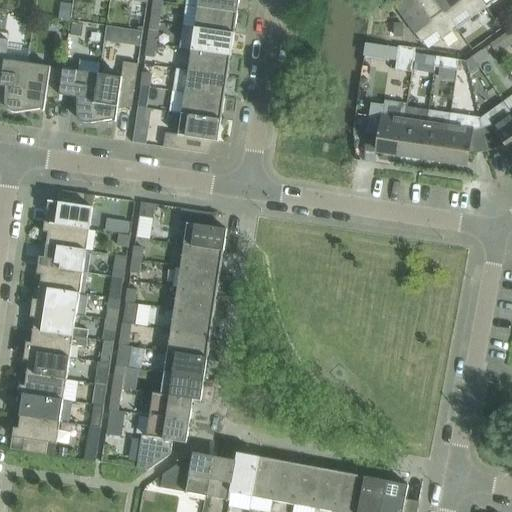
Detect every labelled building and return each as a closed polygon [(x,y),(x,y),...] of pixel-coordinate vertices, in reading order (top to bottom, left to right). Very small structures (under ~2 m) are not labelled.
[(238,14),(239,0),(199,0),(198,8),(238,14)] [(405,0),(396,7),(422,44),(437,33),(442,39),(440,40),(440,41),(456,30),(451,23),(434,0),(416,0),(415,0),(405,0)] [(434,0),(451,23),(468,11),(473,18),(486,9),(480,2),(479,0),(434,0)] [(154,1),(152,14),(161,15),(162,2),(154,1)] [(234,35),(238,14),(198,8),(195,29),(234,35)] [(72,25),(70,36),(82,38),(83,27),(72,25)] [(401,26),(393,26),(393,38),(401,38),(401,26)] [(195,29),(192,51),(231,57),(234,35),(195,29)] [(133,31),(131,46),(141,48),(143,32),(133,31)] [(148,44),(156,45),(158,32),(150,31),(148,44)] [(498,40),(490,46),(497,56),(511,46),(511,45),(511,38),(508,33),(498,40)] [(0,87),(6,88),(5,100),(5,102),(5,103),(5,105),(6,106),(6,107),(6,108),(7,109),(7,110),(9,111),(10,112),(11,113),(12,113),(13,113),(15,114),(18,114),(20,113),(28,64),(6,61),(9,41),(0,39),(0,87)] [(148,44),(146,57),(154,58),(156,45),(148,44)] [(398,47),(396,62),(413,64),(415,54),(415,50),(398,47)] [(192,51),(188,72),(228,78),(231,57),(192,51)] [(482,52),(472,59),(477,65),(487,58),(482,52)] [(413,64),(413,65),(414,65),(435,68),(436,58),(415,54),(413,64)] [(457,71),(459,61),(436,58),(435,68),(457,71)] [(478,67),(477,65),(472,59),(467,62),(466,62),(469,74),(478,67)] [(121,79),(100,75),(92,124),(115,121),(115,123),(116,123),(119,104),(129,106),(129,107),(132,107),(138,65),(124,63),(121,79)] [(64,70),(28,64),(20,113),(43,110),(43,112),(44,112),(47,94),(60,96),(64,70)] [(100,75),(64,70),(60,96),(78,99),(77,111),(77,113),(77,114),(77,115),(77,117),(78,118),(78,119),(79,121),(81,122),(82,123),(84,124),(86,125),(88,125),(92,124),(100,75)] [(173,92),(185,93),(225,99),(228,78),(188,72),(177,70),(173,92)] [(141,87),(150,88),(152,75),(143,74),(141,87)] [(141,87),(138,108),(146,110),(150,88),(141,87)] [(222,121),(225,99),(185,93),(182,115),(222,121)] [(479,119),(487,152),(507,147),(511,154),(511,114),(510,113),(503,102),(480,119),(479,119)] [(377,152),(400,156),(405,121),(384,117),(385,106),(371,104),(367,132),(380,134),(377,152)] [(407,108),(405,121),(400,156),(422,159),(427,124),(429,111),(407,108)] [(427,124),(422,159),(444,162),(449,127),(451,115),(429,111),(427,124)] [(206,151),(207,141),(218,143),(222,121),(182,115),(179,136),(166,134),(164,148),(207,155),(207,152),(206,151)] [(449,127),(444,162),(466,166),(468,157),(487,152),(479,119),(451,115),(449,127)] [(90,231),(95,197),(62,192),(60,204),(49,202),(47,211),(52,212),(50,224),(50,225),(90,231)] [(141,204),(139,217),(154,220),(156,206),(151,205),(141,204)] [(187,225),(184,246),(224,252),(227,230),(213,228),(214,216),(215,215),(182,210),(180,223),(187,225)] [(119,222),(117,235),(120,235),(130,237),(132,224),(119,222)] [(49,233),(47,246),(86,252),(90,231),(50,225),(50,224),(45,223),(44,233),(49,233)] [(118,247),(128,248),(130,237),(120,235),(118,247)] [(83,273),(86,252),(47,246),(45,259),(40,258),(39,267),(83,273)] [(184,246),(181,268),(221,274),(224,252),(184,246)] [(134,247),(132,260),(142,262),(144,249),(134,247)] [(117,256),(113,278),(123,280),(127,258),(117,256)] [(142,262),(132,260),(131,273),(140,275),(142,262)] [(42,276),(40,289),(80,295),(83,273),(39,267),(37,275),(42,276)] [(181,268),(178,289),(217,295),(221,274),(181,268)] [(113,278),(110,299),(120,301),(123,280),(113,278)] [(34,300),(32,309),(77,316),(80,295),(40,289),(39,301),(34,300)] [(178,289),(174,310),(214,316),(217,295),(178,289)] [(128,290),(126,303),(136,304),(138,291),(128,290)] [(110,299),(107,321),(117,322),(120,301),(110,299)] [(136,304),(126,303),(123,324),(136,326),(139,305),(136,304)] [(36,319),(34,331),(88,340),(89,331),(75,329),(77,316),(32,309),(31,318),(36,319)] [(174,310),(171,332),(211,338),(214,316),(174,310)] [(105,332),(115,334),(117,322),(107,321),(105,332)] [(27,343),(26,352),(70,359),(72,346),(86,348),(88,340),(34,331),(32,344),(27,343)] [(171,332),(168,353),(208,359),(211,338),(171,332)] [(121,333),(120,346),(129,347),(131,334),(121,333)] [(104,342),(101,363),(111,365),(114,343),(104,342)] [(129,347),(120,346),(116,367),(130,369),(133,348),(129,347)] [(29,362),(28,374),(67,380),(70,359),(26,352),(24,361),(29,362)] [(168,353),(165,374),(204,380),(208,359),(168,353)] [(98,363),(95,384),(97,385),(107,386),(111,365),(101,363),(98,363)] [(64,401),(67,380),(28,374),(26,387),(21,386),(19,395),(64,401)] [(153,394),(201,402),(204,380),(165,374),(161,395),(153,394)] [(123,377),(115,375),(113,388),(121,389),(123,377)] [(97,385),(94,406),(104,408),(107,386),(97,385)] [(118,412),(121,389),(113,388),(110,411),(118,412)] [(153,394),(150,416),(190,422),(193,401),(201,402),(153,394)] [(23,404),(21,417),(60,423),(64,401),(19,395),(18,404),(23,404)] [(94,406),(91,427),(101,429),(104,408),(94,406)] [(187,444),(190,422),(150,416),(147,437),(142,436),(137,469),(149,471),(171,455),(173,442),(187,444)] [(24,440),(23,452),(46,455),(48,444),(57,445),(60,423),(21,417),(19,429),(14,429),(13,438),(24,440)] [(108,423),(106,436),(121,438),(123,425),(108,423)] [(91,427),(86,461),(96,463),(101,429),(91,427)] [(186,494),(208,498),(216,458),(194,454),(190,474),(182,473),(178,473),(174,477),(173,481),(175,486),(179,488),(187,489),(186,494)] [(236,462),(216,458),(208,498),(229,502),(238,454),(237,454),(236,462)] [(259,458),(238,454),(229,502),(230,502),(231,494),(252,497),(259,458)] [(259,458),(252,497),(273,501),(281,462),(259,458)] [(302,466),(281,462),(273,501),(294,505),(302,466)] [(302,466),(294,505),(316,509),(323,470),(302,466)] [(337,511),(344,474),(323,470),(316,509),(329,511),(337,511)] [(344,474),(337,511),(359,511),(365,478),(344,474)] [(381,511),(387,482),(365,478),(359,511),(381,511)] [(417,511),(419,503),(418,503),(406,500),(409,486),(387,482),(381,511),(417,511)] [(271,511),(272,502),(254,499),(252,507),(271,511)]
